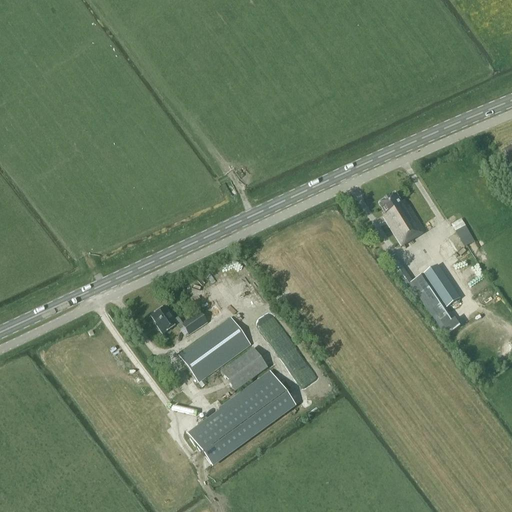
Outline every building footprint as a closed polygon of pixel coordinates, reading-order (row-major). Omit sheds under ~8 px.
[(401,203),(396,194),(379,205),(386,216),(383,218),(401,248),(425,233),(405,201),(401,203)] [(450,225),(463,247),(474,241),(461,218),(450,225)] [(469,245),(477,257),(483,253),(474,241),(469,245)] [(465,253),(455,262),(459,267),(469,257),(465,253)] [(389,262),(397,274),(396,274),(405,287),(415,301),(420,298),(440,329),(454,320),(446,308),(460,299),(438,266),(424,275),(424,274),(411,283),(411,280),(395,257),(389,262)] [(172,321),(163,308),(150,318),(157,328),(156,329),(161,336),(175,326),(179,331),(182,328),(180,325),(181,325),(177,318),(172,321)] [(180,325),(182,328),(188,336),(206,324),(198,313),(181,325),(180,325)] [(198,383),(249,346),(230,319),(178,357),(198,383)] [(454,320),(440,329),(446,337),(460,327),(455,320),(454,320)] [(235,392),(266,369),(252,350),(220,373),(235,392)] [(270,374),(187,434),(211,467),(294,406),(270,374)]
